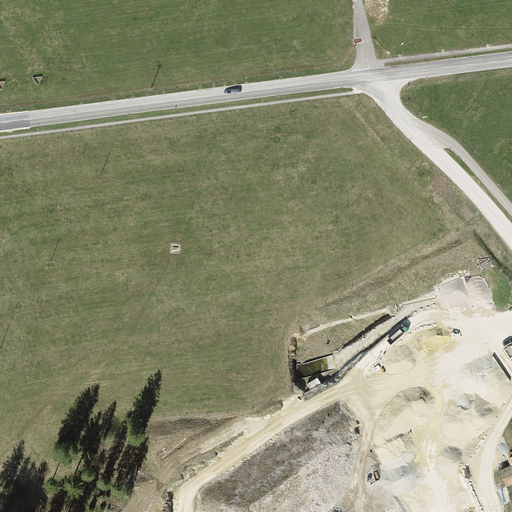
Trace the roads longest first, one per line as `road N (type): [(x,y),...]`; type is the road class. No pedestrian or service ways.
road 1 (secondary): [(0,123),(373,76)]
road 2 (unclassified): [(373,76),(402,115),(453,144),(511,210)]
road 3 (secondary): [(373,76),(511,59)]
